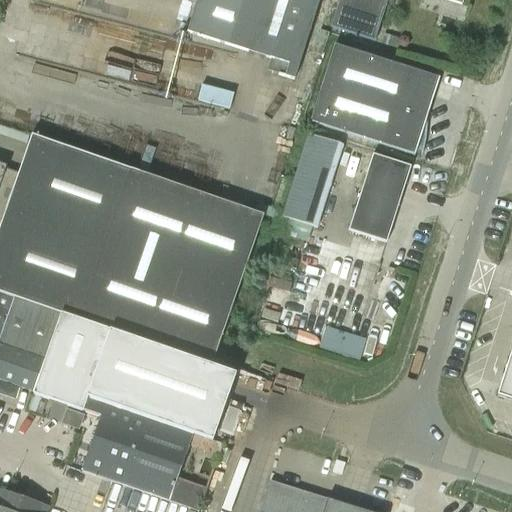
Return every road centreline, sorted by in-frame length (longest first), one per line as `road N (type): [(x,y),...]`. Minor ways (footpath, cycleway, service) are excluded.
road 1 (unclassified): [(401,444),(511,98)]
road 2 (unknown): [(0,66),(263,147)]
road 3 (unclassified): [(401,444),(259,397)]
